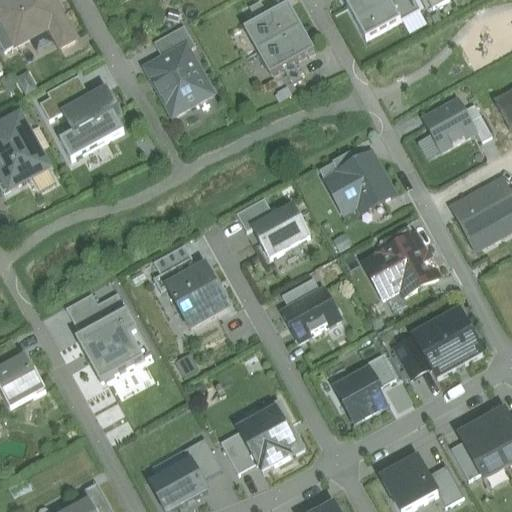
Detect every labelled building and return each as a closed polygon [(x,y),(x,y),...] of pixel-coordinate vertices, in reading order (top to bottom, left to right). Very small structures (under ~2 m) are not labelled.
[(50,0),(18,0),(0,10),(0,21),(2,25),(17,51),(50,33),(61,52),(75,45),(50,0)] [(365,0),(346,11),(366,47),(402,27),(387,0),(365,0)] [(411,0),(387,0),(402,27),(421,17),(411,0)] [(425,0),(433,14),(450,5),(447,0),(425,0)] [(289,10),(244,35),(258,59),(302,33),(289,10)] [(20,56),(17,51),(2,25),(0,26),(0,48),(8,63),(20,56)] [(155,48),(163,64),(188,51),(191,57),(197,53),(185,32),(155,48)] [(316,56),(302,33),(258,59),(271,82),(316,56)] [(191,57),(188,51),(163,64),(145,74),(173,124),(215,101),(191,57)] [(79,81),(47,99),(51,104),(41,110),(50,126),(62,119),(92,103),(79,81)] [(92,103),(62,119),(73,139),(61,146),(72,167),(125,137),(115,120),(121,116),(108,94),(92,103)] [(511,96),(495,106),(511,133),(511,132),(511,96)] [(459,106),(423,126),(441,159),(477,139),(465,116),(459,106)] [(475,111),(465,116),(477,139),(482,148),(493,143),(475,111)] [(0,134),(0,193),(5,201),(52,174),(22,122),(0,134)] [(348,175),(346,173),(356,168),(351,157),(333,167),(334,169),(340,179),(348,175)] [(334,169),(320,177),(343,221),(360,212),(369,207),(373,213),(396,201),(373,159),(356,168),(346,173),(348,175),(340,179),(334,169)] [(503,187),(453,215),(476,256),(510,238),(505,229),(511,224),(511,203),(509,197),(503,187)] [(274,222),(265,206),(238,220),(247,237),(253,234),(274,222)] [(360,212),(363,219),(373,213),(369,207),(360,212)] [(274,222),(253,234),(271,266),(311,244),(293,211),(274,222)] [(380,247),(386,259),(416,243),(410,231),(380,247)] [(386,259),(365,270),(385,306),(401,298),(404,304),(439,285),(416,243),(386,259)] [(186,251),(155,269),(161,280),(153,284),(161,298),(168,294),(200,276),(186,251)] [(200,276),(168,294),(191,335),(230,313),(206,272),(200,276)] [(282,306),(289,317),(321,299),(314,287),(282,306)] [(289,317),(280,322),(299,354),(344,328),(325,296),(321,299),(289,317)] [(99,311),(108,328),(128,317),(118,300),(99,311)] [(67,316),(82,342),(108,328),(99,311),(93,301),(67,316)] [(486,363),(459,314),(408,343),(409,347),(428,380),(435,391),(486,363)] [(82,342),(77,345),(101,390),(152,361),(128,317),(108,328),(82,342)] [(0,351),(0,365),(19,356),(12,345),(0,351)] [(428,380),(409,347),(392,356),(411,390),(428,380)] [(182,379),(197,376),(193,361),(179,364),(182,379)] [(27,362),(0,377),(0,395),(11,417),(46,397),(27,362)] [(366,370),(368,374),(380,398),(396,389),(382,362),(366,370)] [(326,396),(348,438),(384,419),(376,406),(383,402),(380,398),(368,374),(326,396)] [(261,418),(264,423),(277,417),(286,434),(291,431),(279,409),(261,418)] [(505,416),(483,429),(508,472),(511,469),(511,429),(509,424),(505,416)] [(264,423),(240,436),(242,438),(259,470),(263,478),(291,463),(288,457),(296,453),(286,434),(277,417),(264,423)] [(484,485),(508,472),(483,429),(460,442),(464,449),(481,481),(484,485)] [(239,481),(259,470),(242,438),(222,449),(239,481)] [(185,457),(191,469),(193,468),(203,487),(223,477),(206,445),(185,457)] [(464,449),(452,456),(470,487),(481,481),(464,449)] [(372,481),(389,511),(428,511),(438,506),(427,486),(412,459),(372,481)] [(191,469),(152,490),(163,511),(179,511),(208,496),(203,487),(193,468),(191,469)] [(447,475),(427,486),(438,506),(441,511),(450,511),(463,505),(447,475)] [(85,496),(91,506),(94,511),(110,511),(98,489),(85,496)]
